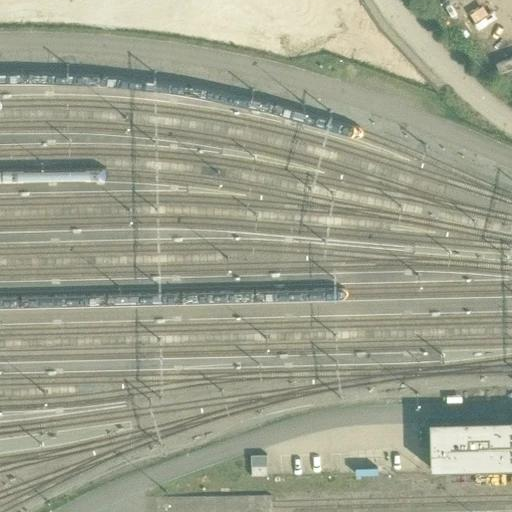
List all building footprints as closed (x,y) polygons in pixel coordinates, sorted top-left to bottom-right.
[(291,57),(325,41),(329,49),(352,37),(334,0),(312,0),(273,19),(291,57)] [(53,21),(164,28),(165,9),(54,2),(53,21)] [(511,417),(459,419),(428,420),(429,444),(429,468),(472,467),(511,466),(511,417)] [(266,455),(250,455),(251,465),(267,464),(266,455)] [(251,466),(251,476),(267,475),(266,465),(251,466)] [(265,511),(265,493),(182,494),(182,511),(265,511)]
